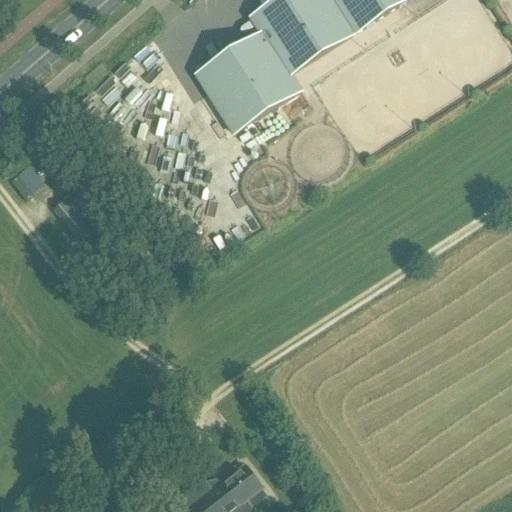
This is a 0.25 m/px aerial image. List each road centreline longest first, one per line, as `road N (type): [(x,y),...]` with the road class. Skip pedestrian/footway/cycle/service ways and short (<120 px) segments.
road 1 (track): [(0,193),(96,315),(215,401)]
road 2 (secondary): [(0,90),(105,0)]
